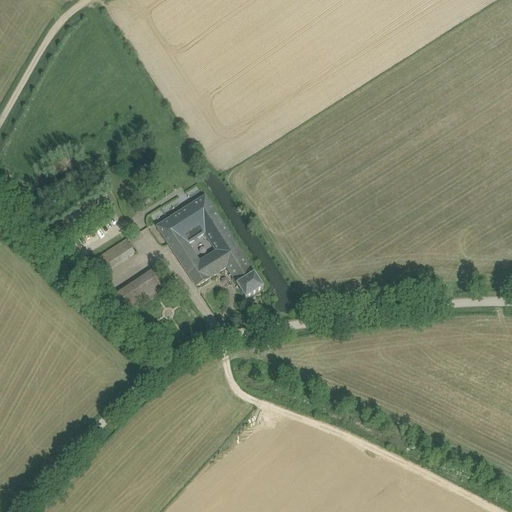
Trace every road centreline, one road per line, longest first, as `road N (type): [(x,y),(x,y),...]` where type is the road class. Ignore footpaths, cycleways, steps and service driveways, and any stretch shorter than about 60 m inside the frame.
road 1 (unclassified): [(511,301),(221,336),(188,350),(135,389),(20,511)]
road 2 (track): [(221,336),(231,384),(241,392),(500,511)]
road 3 (unknown): [(158,369),(65,272),(70,256),(133,213)]
road 4 (track): [(0,120),(45,40),(88,0)]
